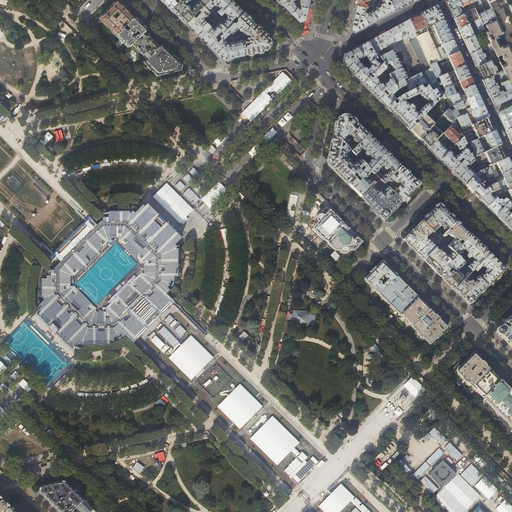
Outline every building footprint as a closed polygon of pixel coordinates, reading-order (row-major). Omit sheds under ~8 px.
[(116,33),(116,34),(134,17),(131,14),(121,3),(117,0),(116,0),(100,17),(112,29),(112,30),(115,33),(116,33)] [(161,0),(164,3),(170,9),(177,2),(174,0),(161,0)] [(198,10),(202,5),(197,0),(179,0),(177,2),(170,9),(174,12),(181,19),(185,23),(196,12),(198,10)] [(208,0),(203,6),(208,11),(214,5),(216,5),(217,5),(220,8),(213,15),(214,17),(230,0),(208,0)] [(238,5),(232,0),(230,0),(214,17),(216,19),(224,12),(227,15),(226,15),(227,18),(221,24),(226,29),(244,10),(238,5)] [(294,0),(285,0),(281,4),(286,8),(290,13),(298,6),(296,2),(296,1),(295,1),(295,3),(294,3),(293,2),(295,1),(294,0)] [(309,0),(299,0),(299,2),(300,6),(308,8),(309,2),(309,0)] [(381,0),(383,3),(375,7),(375,9),(371,11),(377,20),(385,16),(394,11),(388,0),(381,0)] [(411,0),(388,0),(394,11),(402,6),(412,1),(411,0)] [(461,4),(458,0),(446,0),(445,1),(453,18),(465,12),(463,9),(461,10),(459,5),(461,4)] [(458,0),(461,4),(463,9),(465,12),(474,8),(470,0),(458,0)] [(470,0),(474,8),(479,17),(483,26),(485,25),(495,20),(487,2),(486,0),(470,0)] [(511,0),(486,0),(487,2),(491,0),(511,0),(511,3),(508,5),(511,13),(511,73),(510,70),(511,69),(511,68),(511,67),(511,66),(511,54),(511,55),(507,44),(502,46),(501,44),(498,45),(496,41),(495,38),(497,37),(496,35),(501,32),(495,20),(485,25),(488,30),(485,32),(487,36),(489,40),(490,43),(496,55),(500,54),(502,54),(502,56),(502,57),(503,60),(504,60),(504,61),(505,62),(505,63),(501,65),(503,70),(507,79),(509,82),(511,82),(511,84),(511,85),(510,86),(511,89),(511,0)] [(371,9),(370,7),(367,7),(355,4),(352,15),(349,29),(354,32),(366,26),(377,20),(371,11),(371,9)] [(208,11),(203,6),(202,5),(198,10),(200,12),(198,14),(196,12),(185,23),(198,36),(208,46),(219,35),(217,34),(219,32),(221,33),(226,29),(221,24),(218,21),(213,26),(212,26),(211,27),(210,25),(206,21),(204,20),(205,19),(205,18),(210,13),(208,11)] [(300,6),(298,6),(290,13),(295,18),(296,19),(299,22),(305,20),(305,19),(307,13),(308,8),(300,6)] [(429,10),(420,14),(427,29),(428,28),(427,25),(432,22),(433,22),(435,25),(444,21),(437,7),(435,6),(429,10)] [(472,20),(473,20),(479,17),(474,8),(465,12),(453,18),(455,23),(458,27),(472,20)] [(248,15),(244,10),(226,29),(230,33),(231,33),(232,33),(233,32),(237,28),(239,28),(239,29),(240,30),(240,31),(241,31),(241,30),(243,32),(254,21),(248,15)] [(415,17),(408,20),(429,65),(436,63),(441,60),(436,49),(434,44),(427,29),(420,14),(415,17)] [(140,22),(134,17),(116,34),(129,46),(131,44),(133,42),(144,31),(146,29),(140,22)] [(479,17),(473,20),(478,32),(484,29),(483,26),(479,17)] [(390,63),(394,72),(389,75),(390,77),(394,85),(397,91),(400,97),(416,89),(415,86),(416,86),(417,86),(417,85),(418,88),(420,87),(426,84),(427,86),(431,92),(435,90),(440,88),(439,86),(438,84),(436,79),(429,65),(408,20),(387,32),(367,43),(376,60),(380,58),(380,60),(383,64),(384,66),(390,63)] [(472,20),(458,27),(460,33),(463,39),(476,33),(475,30),(473,29),(471,30),(469,25),(471,24),(471,23),(473,22),(472,20)] [(265,32),(254,21),(243,32),(245,34),(250,36),(249,37),(247,36),(246,38),(248,39),(248,40),(244,39),(240,40),(244,55),(265,50),(266,49),(268,48),(269,46),(271,39),(270,38),(270,37),(269,36),(265,32)] [(449,32),(444,21),(435,25),(433,26),(442,46),(453,41),(449,32)] [(232,35),(230,33),(226,29),(221,33),(219,35),(208,46),(216,54),(220,58),(220,59),(221,59),(222,60),(224,60),(225,59),(227,58),(227,59),(233,58),(233,57),(244,55),(240,40),(228,43),(227,44),(226,44),(225,43),(225,41),(223,39),(228,34),(231,36),(232,35)] [(485,32),(484,29),(478,32),(476,33),(463,39),(466,46),(469,52),(481,47),(481,46),(479,47),(475,38),(482,35),(483,38),(487,36),(485,32)] [(147,34),(144,31),(133,42),(131,44),(135,47),(134,48),(134,49),(137,52),(138,52),(139,51),(146,59),(161,44),(159,42),(154,37),(152,40),(149,37),(149,36),(147,34)] [(443,59),(446,58),(458,53),(456,47),(453,41),(442,46),(441,47),(439,47),(438,48),(436,49),(441,60),(443,59)] [(362,45),(356,48),(362,59),(366,56),(369,63),(376,60),(367,43),(362,45)] [(497,56),(496,55),(490,43),(487,44),(481,47),(469,52),(472,58),(476,66),(478,65),(497,56)] [(161,44),(146,59),(144,61),(148,65),(147,66),(151,70),(152,70),(157,74),(167,72),(167,73),(173,72),(173,71),(180,69),(181,63),(172,54),(161,44)] [(349,52),(344,55),(342,64),(348,70),(354,76),(363,68),(356,61),(362,59),(356,48),(349,52)] [(458,53),(446,58),(443,59),(446,66),(451,64),(454,70),(451,71),(451,72),(454,71),(465,66),(462,60),(458,53)] [(497,56),(478,65),(480,71),(484,79),(498,72),(497,67),(496,66),(495,66),(494,66),(494,65),(499,62),(497,56)] [(380,58),(376,60),(369,63),(371,66),(366,71),(365,69),(366,68),(364,67),(363,68),(354,76),(358,80),(362,84),(369,78),(367,75),(368,73),(371,76),(380,66),(377,63),(380,60),(380,58)] [(442,76),(436,63),(429,65),(436,79),(438,78),(442,76)] [(383,64),(380,66),(371,76),(369,78),(362,84),(367,88),(371,92),(379,84),(382,81),(380,80),(378,82),(375,80),(385,69),(384,66),(383,64)] [(467,72),(465,66),(454,71),(456,76),(453,78),(456,83),(451,85),(446,75),(442,76),(438,78),(440,82),(438,84),(439,86),(441,85),(443,89),(451,86),(459,82),(470,78),(467,72)] [(503,70),(498,72),(484,79),(482,80),(484,84),(486,89),(496,84),(496,82),(494,83),(492,77),(496,75),(496,74),(500,81),(498,81),(497,82),(497,84),(499,83),(500,82),(507,79),(503,70)] [(394,85),(390,77),(389,77),(390,78),(389,79),(382,87),(379,84),(371,92),(375,97),(379,101),(394,85)] [(472,82),(470,78),(459,82),(463,91),(474,86),(472,82)] [(511,89),(510,86),(509,82),(507,79),(500,82),(501,85),(503,84),(506,90),(503,92),(502,90),(500,91),(501,93),(499,94),(496,87),(498,87),(496,84),(486,89),(489,96),(493,104),(496,105),(511,96),(511,89)] [(397,91),(394,85),(379,101),(383,105),(387,109),(396,100),(392,96),(397,91)] [(420,87),(418,88),(416,89),(400,97),(396,100),(387,109),(400,122),(409,131),(436,103),(434,101),(435,100),(436,99),(438,101),(441,97),(436,93),(437,92),(436,91),(435,90),(431,92),(427,86),(424,90),(420,87)] [(453,89),(451,86),(443,89),(445,92),(442,93),(443,96),(445,99),(448,97),(455,94),(454,91),(455,90),(454,88),(453,89)] [(476,90),(474,86),(463,91),(467,100),(478,95),(476,90)] [(455,94),(448,97),(452,107),(453,106),(463,101),(463,100),(461,100),(460,99),(462,98),(460,96),(459,96),(457,93),(455,94)] [(481,101),(478,95),(467,100),(463,101),(453,106),(454,110),(450,112),(454,119),(456,118),(459,117),(457,111),(464,108),(463,106),(468,104),(469,103),(471,107),(466,109),(468,113),(483,106),(481,101)] [(443,96),(441,97),(438,101),(436,103),(409,131),(414,135),(419,140),(433,125),(443,115),(449,109),(449,108),(445,99),(443,96)] [(511,105),(507,107),(499,111),(498,114),(501,122),(505,129),(511,126),(511,105)] [(486,118),(488,117),(485,110),(483,106),(468,113),(465,114),(464,115),(459,117),(456,118),(462,130),(486,118)] [(450,112),(449,109),(443,115),(452,124),(455,121),(454,119),(450,112)] [(335,127),(332,138),(338,140),(342,143),(344,146),(346,144),(347,144),(348,142),(349,141),(349,140),(352,140),(354,142),(354,143),(353,143),(354,144),(355,144),(357,146),(368,134),(359,125),(356,122),(353,119),(350,116),(348,115),(347,115),(346,115),(344,115),(342,117),(340,117),(339,117),(338,118),(337,119),(336,120),(335,123),(335,125),(334,127),(335,127)] [(489,126),(486,118),(462,130),(459,131),(461,134),(462,138),(466,145),(469,143),(478,139),(480,138),(492,132),(489,126)] [(453,129),(457,125),(455,121),(452,124),(443,134),(428,149),(434,155),(440,161),(462,138),(461,134),(458,135),(453,129)] [(443,134),(433,125),(419,140),(424,145),(428,149),(443,134)] [(495,131),(492,132),(480,138),(481,140),(483,139),(485,138),(489,147),(487,148),(488,150),(483,152),(478,139),(469,143),(475,157),(499,146),(501,145),(498,139),(495,131)] [(378,144),(368,134),(357,146),(351,152),(356,157),(359,153),(359,152),(362,149),(365,152),(365,153),(364,154),(364,155),(366,157),(368,157),(368,156),(370,158),(370,160),(364,166),(366,167),(370,171),(387,153),(378,144)] [(341,144),(342,143),(338,140),(332,138),(330,148),(328,157),(327,160),(327,162),(327,163),(328,164),(328,165),(331,167),(333,170),(338,174),(345,182),(349,185),(355,179),(352,177),(355,174),(357,177),(361,173),(359,170),(362,167),(364,169),(366,167),(364,166),(362,163),(359,160),(355,164),(354,164),(353,164),(352,164),(351,164),(344,158),(345,158),(345,157),(345,156),(350,151),(344,146),(341,149),(340,147),(341,144)] [(466,151),(465,148),(467,147),(466,145),(462,138),(440,161),(446,167),(452,173),(459,165),(457,163),(462,159),(463,161),(469,155),(468,154),(468,153),(466,151)] [(502,152),(499,146),(475,157),(472,158),(473,162),(478,172),(488,167),(496,164),(505,159),(502,152)] [(387,153),(370,171),(371,172),(376,176),(379,180),(383,184),(384,185),(392,176),(396,172),(401,167),(395,160),(387,153)] [(473,171),(472,170),(473,170),(470,167),(468,169),(465,167),(467,165),(468,167),(473,162),(472,158),(470,154),(469,155),(463,161),(459,165),(452,173),(459,179),(465,186),(475,175),(473,172),(473,171)] [(501,174),(511,169),(511,168),(510,164),(507,158),(505,159),(496,164),(488,167),(494,178),(501,174)] [(370,171),(366,167),(364,169),(361,173),(357,177),(355,179),(349,185),(354,191),(361,198),(372,187),(374,184),(373,183),(372,183),(371,184),(371,185),(370,186),(368,184),(369,184),(369,183),(368,182),(367,181),(366,181),(365,180),(366,179),(367,178),(367,177),(366,177),(371,172),(370,171)] [(411,177),(401,167),(396,172),(397,174),(396,174),(397,175),(395,178),(392,176),(384,185),(388,189),(390,187),(388,185),(390,184),(392,183),(393,182),(396,185),(397,184),(399,185),(400,187),(397,191),(396,189),(392,193),(394,194),(401,202),(410,194),(419,184),(411,177)] [(499,189),(494,178),(488,167),(478,172),(475,175),(465,186),(469,190),(477,197),(479,200),(489,194),(499,189)] [(511,169),(501,174),(494,178),(499,189),(501,194),(507,191),(511,189),(511,169)] [(388,189),(384,185),(383,184),(382,186),(385,189),(383,191),(383,193),(385,195),(383,198),(372,187),(361,198),(375,211),(384,220),(394,210),(401,202),(394,194),(391,197),(391,196),(390,196),(389,196),(388,195),(391,192),(388,189)] [(499,195),(501,194),(499,189),(489,194),(479,200),(484,204),(487,207),(499,195)] [(511,200),(511,199),(508,200),(505,199),(502,201),(501,200),(500,200),(498,200),(500,197),(499,195),(487,207),(492,212),(495,215),(501,209),(503,208),(508,202),(511,200)] [(511,207),(508,202),(503,208),(505,210),(504,212),(501,209),(495,215),(499,219),(502,222),(511,211),(511,209),(511,207)] [(428,214),(421,221),(432,232),(433,233),(440,227),(440,225),(441,225),(441,226),(443,228),(443,229),(446,232),(456,221),(448,213),(439,204),(428,214)] [(325,242),(326,241),(343,224),(335,215),(326,207),(321,213),(320,214),(316,218),(317,219),(317,220),(318,221),(318,222),(313,228),(313,229),(321,238),(322,238),(325,242)] [(511,216),(511,215),(511,214),(511,211),(502,222),(509,229),(511,232),(511,216)] [(432,232),(421,221),(414,229),(403,239),(412,248),(414,250),(418,254),(424,260),(436,248),(428,240),(425,240),(425,238),(426,238),(432,232)] [(464,228),(456,221),(446,232),(443,235),(439,239),(440,241),(444,237),(445,237),(448,234),(452,238),(453,238),(453,240),(446,247),(451,252),(453,253),(471,235),(464,228)] [(343,224),(326,241),(327,242),(329,245),(330,246),(333,250),(334,250),(335,251),(335,250),(339,250),(339,251),(340,251),(340,252),(341,253),(342,254),(344,254),(345,254),(347,254),(348,253),(349,252),(349,251),(350,251),(350,250),(352,250),(354,250),(354,251),(355,249),(355,250),(359,246),(358,246),(359,245),(362,242),(357,238),(358,237),(353,233),(348,228),(343,224)] [(480,244),(471,235),(453,253),(458,258),(461,254),(461,253),(464,250),(465,251),(467,253),(467,254),(467,255),(467,256),(469,258),(470,258),(471,257),(473,259),(472,261),(467,267),(469,269),(472,272),(489,254),(480,244)] [(445,246),(442,242),(439,245),(437,247),(439,249),(441,250),(445,246)] [(458,258),(453,253),(451,252),(445,258),(436,248),(424,260),(433,269),(442,277),(459,259),(458,258)] [(498,263),(489,254),(472,272),(475,275),(478,273),(476,272),(481,267),(484,268),(485,267),(487,268),(487,269),(487,270),(488,271),(483,276),(481,275),(480,275),(479,274),(477,276),(487,287),(495,278),(502,271),(504,270),(504,268),(502,266),(498,263)] [(460,260),(459,259),(442,277),(447,283),(454,289),(464,280),(466,278),(472,272),(469,269),(465,273),(465,275),(463,277),(457,271),(464,264),(460,260)] [(397,276),(389,269),(381,261),(369,273),(364,279),(367,282),(379,294),(397,276)] [(477,276),(475,275),(472,272),(466,278),(467,280),(471,276),(472,275),(474,277),(475,277),(476,278),(475,279),(474,281),(470,286),(469,286),(468,286),(466,284),(467,283),(464,280),(454,289),(462,297),(469,304),(479,295),(487,287),(477,276)] [(402,282),(397,276),(379,294),(390,305),(407,287),(402,282)] [(413,292),(407,287),(390,305),(396,311),(400,315),(418,298),(413,292)] [(424,303),(418,298),(400,315),(412,327),(429,309),(424,303)] [(429,309),(412,327),(418,333),(431,346),(436,340),(437,341),(442,336),(441,335),(448,328),(439,318),(429,309)] [(292,318),(291,322),(310,327),(314,326),(316,315),(315,314),(293,310),(292,313),(289,313),(288,318),(292,318)] [(511,314),(506,321),(499,327),(498,328),(497,329),(497,331),(497,332),(507,342),(511,346),(511,314)] [(243,343),(238,338),(237,338),(235,341),(240,346),(243,343)] [(375,344),(370,349),(376,354),(380,350),(375,344)] [(478,380),(490,368),(483,362),(478,356),(477,355),(475,354),(473,355),(472,355),(471,356),(470,357),(470,358),(461,366),(456,371),(457,371),(456,371),(457,371),(455,373),(466,383),(465,384),(469,387),(470,387),(471,386),(472,386),(478,380)] [(496,375),(490,368),(478,380),(472,386),(484,398),(501,380),(496,375)] [(511,388),(501,380),(484,398),(489,403),(511,425),(511,388)] [(176,409),(179,407),(173,401),(171,404),(176,409)] [(407,454),(401,459),(404,462),(410,457),(407,454)] [(442,487),(456,473),(442,460),(437,465),(437,464),(436,464),(433,468),(433,469),(429,474),(442,487)] [(42,486),(41,488),(40,489),(39,490),(39,492),(41,494),(52,505),(59,511),(71,511),(74,509),(82,501),(83,500),(66,484),(65,483),(64,482),(62,482),(61,482),(60,482),(59,482),(56,483),(42,486)] [(0,511),(1,511),(2,511),(5,511),(10,507),(3,501),(0,498),(0,497),(0,511)] [(84,501),(82,501),(74,509),(77,511),(94,511),(87,505),(87,503),(86,502),(85,501),(84,501)]
